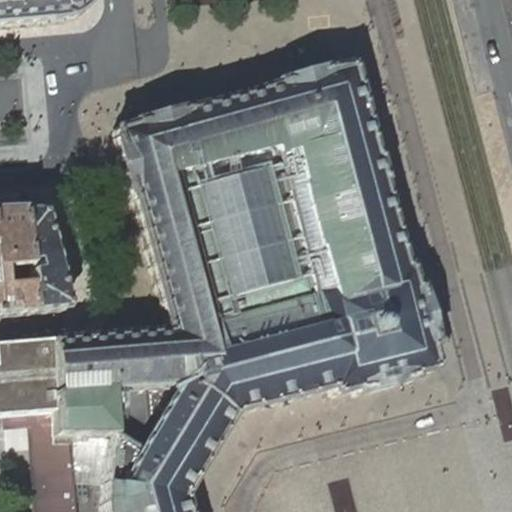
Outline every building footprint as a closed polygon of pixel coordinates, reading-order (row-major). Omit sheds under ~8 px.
[(0,0),(0,28),(7,28),(47,25),(53,24),(56,24),(59,23),(62,22),(65,21),(68,19),(71,18),(73,16),(76,14),(78,12),(80,9),(82,6),(84,3),(85,0),(0,0)] [(184,511),(181,501),(231,418),(326,393),(328,398),(330,398),(330,399),(350,394),(351,398),(411,383),(410,379),(429,374),(429,372),(431,371),(426,351),(430,350),(414,290),(410,291),(405,271),(403,271),(403,270),(401,270),(378,184),(380,184),(374,158),(371,159),(348,71),(346,71),(345,69),(327,74),(326,72),(272,87),(272,88),(254,94),(203,108),(184,112),(183,110),(129,125),(130,127),(112,132),(112,134),(110,134),(112,141),(110,142),(125,198),(126,198),(128,204),(129,204),(146,265),(155,302),(162,327),(161,327),(163,335),(105,339),(47,343),(49,415),(49,440),(105,439),(104,445),(98,507),(97,511),(184,511)] [(27,214),(16,214),(23,270),(25,287),(28,316),(61,312),(64,309),(52,261),(39,213),(27,214)] [(0,214),(0,318),(28,316),(25,287),(23,270),(16,214),(7,215),(0,214)] [(0,419),(49,415),(47,343),(0,346),(0,419)] [(30,511),(72,511),(72,507),(55,509),(49,446),(49,440),(49,415),(0,419),(0,432),(24,430),(30,511)] [(68,446),(49,446),(55,509),(72,507),(69,463),(68,446)] [(68,449),(69,463),(86,463),(86,449),(68,449)]
